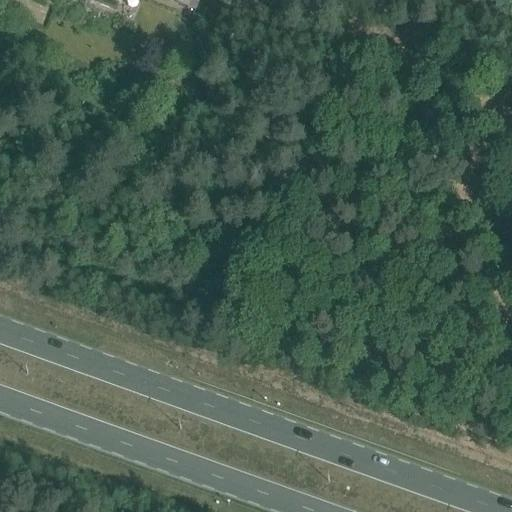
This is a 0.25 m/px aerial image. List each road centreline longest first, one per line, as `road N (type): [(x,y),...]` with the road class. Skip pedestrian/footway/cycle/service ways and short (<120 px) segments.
road 1 (primary): [(501,511),(0,328)]
road 2 (primary): [(0,401),(305,511)]
